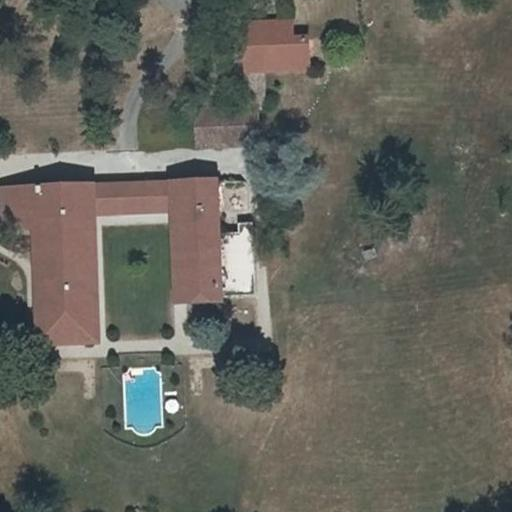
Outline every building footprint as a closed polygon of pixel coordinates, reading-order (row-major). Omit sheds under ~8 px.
[(336,51),(320,51),(304,51),(304,29),(272,30),(273,79),(290,79),(336,77),(336,51)] [(304,51),(320,51),(320,29),(304,29),(304,51)] [(290,79),(273,79),(273,116),(279,116),(290,115),(290,79)] [(217,146),(237,146),(237,116),(218,117),(217,146)] [(279,147),(279,116),(273,116),(241,116),(241,146),(279,147)] [(102,336),(103,213),(103,187),(20,187),(20,193),(20,213),(59,213),(60,231),(61,308),(61,336),(102,336)] [(103,187),(103,213),(197,212),(197,188),(127,187),(103,187)] [(236,189),(197,188),(197,212),(196,257),(236,257),(236,189)] [(59,213),(20,213),(20,231),(60,231),(59,213)] [(236,257),(196,257),(196,304),(235,305),(235,302),(236,257)]
